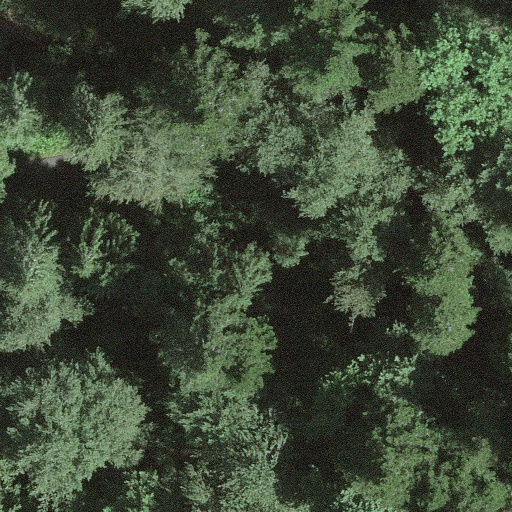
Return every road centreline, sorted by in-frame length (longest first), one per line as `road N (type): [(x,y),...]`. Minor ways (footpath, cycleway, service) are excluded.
road 1 (unclassified): [(0,173),(215,143),(511,44)]
road 2 (track): [(414,511),(0,429)]
